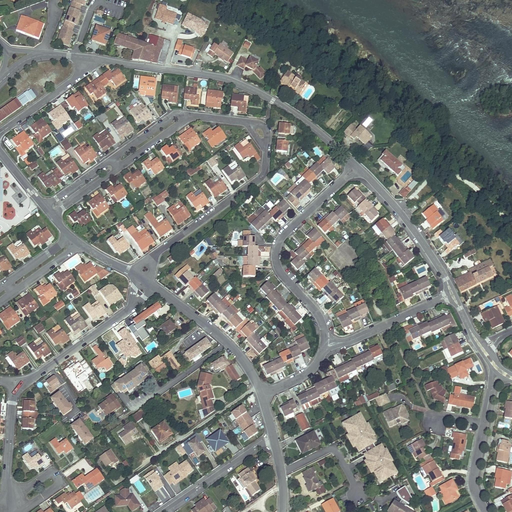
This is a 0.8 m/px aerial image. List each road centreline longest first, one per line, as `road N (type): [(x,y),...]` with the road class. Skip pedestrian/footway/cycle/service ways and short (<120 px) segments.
road 1 (residential): [(86,58),(240,84),(293,112),(357,166)]
road 2 (residential): [(324,345),(318,315),(275,254),(281,236),(357,166)]
road 3 (residential): [(191,114),(175,114),(44,205)]
road 4 (residential): [(52,215),(191,114)]
road 5 (residential): [(153,256),(263,176),(266,148)]
road 6 (residential): [(357,166),(397,209),(451,294)]
road 7 (residential): [(135,470),(257,385)]
road 8 (residential): [(132,305),(13,381)]
road 9 (residential): [(451,294),(324,345)]
road 10 (residential): [(119,420),(227,342)]
road 11 (residential): [(274,440),(162,511)]
road 12 (residential): [(18,511),(61,483),(52,471),(5,496)]
